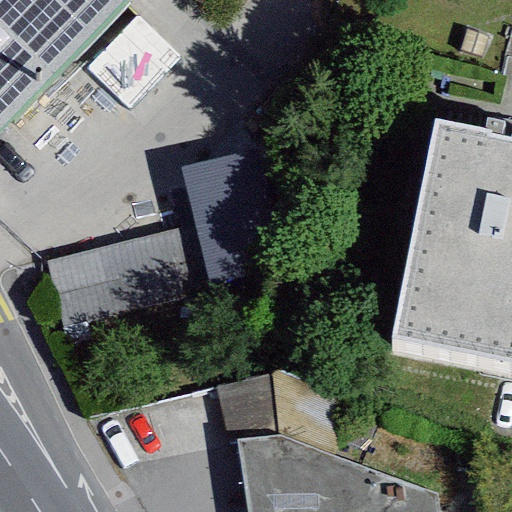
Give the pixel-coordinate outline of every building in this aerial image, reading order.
[(0,0),(0,142),(140,0),(0,0)] [(90,68),(132,106),(177,56),(136,18),(90,68)] [(511,144),(454,133),(433,236),(409,355),(511,375),(511,144)] [(51,260),(68,324),(218,287),(203,221),(51,260)] [(445,511),(443,493),(283,436),(233,443),(240,511),(445,511)]
